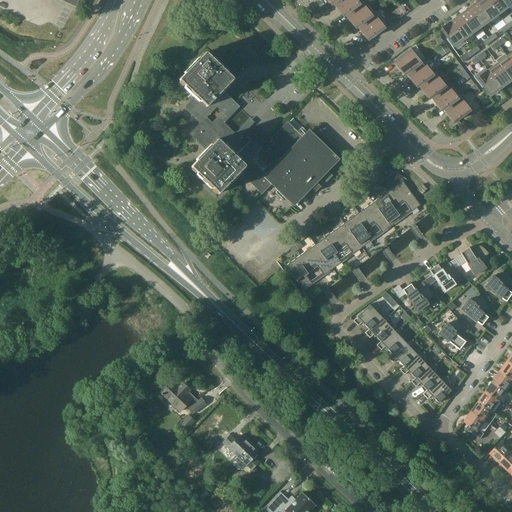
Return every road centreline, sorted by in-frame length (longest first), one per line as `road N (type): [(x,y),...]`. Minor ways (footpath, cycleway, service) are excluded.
road 1 (unclassified): [(366,511),(230,381),(192,318),(120,253)]
road 2 (tertiary): [(428,511),(195,285)]
road 3 (tertiary): [(27,149),(195,285)]
road 4 (tertiary): [(195,285),(45,132)]
road 5 (secondary): [(45,132),(117,50),(140,0)]
road 6 (residential): [(438,427),(338,333),(342,312)]
road 7 (secondary): [(116,0),(94,47),(31,119)]
road 8 (unclassified): [(438,427),(511,327)]
